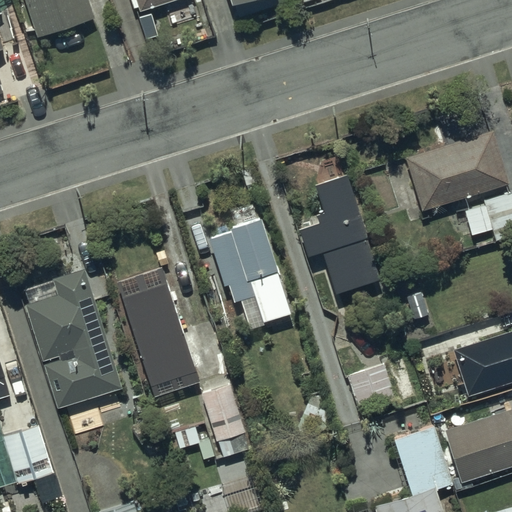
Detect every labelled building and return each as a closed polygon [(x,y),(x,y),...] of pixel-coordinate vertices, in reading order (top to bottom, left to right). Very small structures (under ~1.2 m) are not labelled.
[(21,0),(32,35),(90,16),(84,0),(21,0)] [(126,0),(129,7),(135,5),(136,10),(170,0),(126,0)] [(222,0),(224,3),(230,1),(234,15),(281,0),(222,0)] [(505,183),(489,129),(400,156),(417,210),(505,183)] [(364,235),(341,173),(311,184),(320,208),(310,212),(313,219),(293,226),(304,255),(317,250),(332,291),(373,276),(359,237),(364,235)] [(511,234),(511,189),(481,200),(482,205),(461,211),(468,233),(489,227),(493,240),(511,234)] [(227,231),(206,237),(220,284),(226,282),(231,299),(251,293),(258,319),(288,310),(260,217),(226,227),(227,231)] [(119,386),(80,268),(20,288),(25,303),(21,304),(53,406),(119,386)] [(134,291),(120,295),(148,382),(195,367),(187,342),(184,343),(163,280),(166,280),(163,272),(131,282),(134,291)] [(511,378),(511,328),(449,349),(463,395),(511,378)] [(394,399),(382,363),(346,375),(358,411),(394,399)] [(232,383),(198,393),(209,434),(201,436),(207,460),(250,448),(232,383)] [(329,413),(303,402),(291,430),(316,441),(329,413)] [(511,463),(511,406),(441,428),(457,480),(511,463)] [(49,471),(34,423),(0,434),(0,441),(12,482),(49,471)] [(449,482),(431,425),(389,439),(406,494),(371,505),(373,511),(441,511),(433,487),(449,482)] [(250,473),(228,481),(237,511),(243,511),(261,507),(250,473)] [(136,511),(132,500),(93,511),(136,511)]
